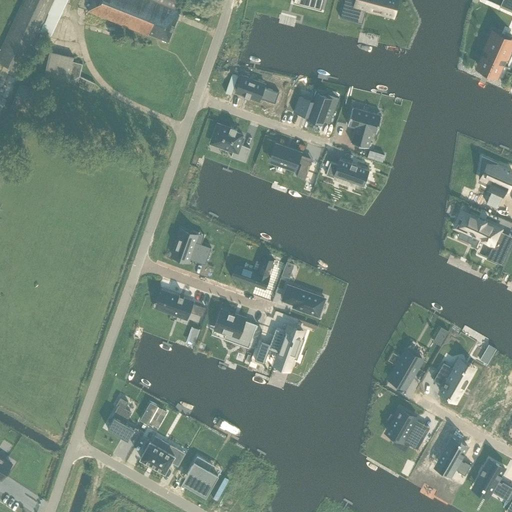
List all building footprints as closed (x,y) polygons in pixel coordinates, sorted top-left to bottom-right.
[(22,0),(0,48),(0,63),(20,73),(39,33),(50,38),(67,0),(22,0)] [(175,9),(178,0),(91,0),(87,11),(148,35),(148,34),(168,42),(180,12),(175,9)] [(302,0),(301,3),(322,8),(323,0),(302,0)] [(394,8),(396,0),(356,0),(356,5),(344,2),(340,17),(352,21),(352,20),(355,11),(365,13),(366,8),(367,6),(372,7),(383,10),(384,7),(394,9),(394,10),(394,8)] [(511,12),(511,0),(502,0),(499,7),(511,12)] [(488,52),(480,69),(492,74),(494,69),(499,72),(511,43),(511,38),(493,30),(484,50),(488,52)] [(45,77),(68,82),(90,93),(95,83),(80,76),(83,64),(73,61),(74,57),(50,52),(45,77)] [(241,75),(235,92),(259,101),(260,98),(275,103),(279,92),(264,87),(265,84),(241,75)] [(30,86),(21,82),(9,112),(31,120),(44,88),(31,82),(30,86)] [(300,96),(299,95),(293,112),(294,112),(294,111),(305,115),(305,114),(308,115),(307,118),(307,119),(308,118),(322,124),(323,124),(324,120),(329,122),(330,123),(339,97),(338,97),(338,98),(328,94),(328,93),(327,93),(326,96),(317,93),(317,92),(316,92),(312,103),(309,102),(310,100),(300,96)] [(376,133),(381,115),(352,107),(347,125),(355,127),(351,142),(368,147),(373,132),(376,133)] [(216,135),(213,143),(233,151),(231,156),(245,161),(250,148),(241,144),(243,139),(241,138),(242,135),(236,132),(237,129),(236,129),(231,127),(230,126),(230,128),(218,124),(214,135),(216,135)] [(272,144),(268,158),(293,167),(299,151),(288,147),(287,150),(272,144)] [(302,155),(295,174),(303,177),(310,158),(302,155)] [(481,165),(486,167),(484,179),(491,182),(488,189),(492,191),(486,203),(497,208),(503,195),(499,193),(502,187),(507,190),(511,181),(508,180),(511,172),(511,171),(493,162),(493,161),(482,156),(481,165)] [(330,161),(326,174),(334,177),(335,175),(363,186),(364,185),(362,184),(367,170),(369,170),(369,169),(357,165),(357,164),(351,162),(351,163),(339,159),(340,160),(338,164),(330,161)] [(477,217),(462,210),(456,223),(471,230),(469,233),(494,244),(488,257),(502,263),(510,245),(496,239),(501,228),(486,221),(487,219),(478,215),(477,217)] [(181,229),(172,255),(188,261),(190,256),(195,258),(195,260),(205,264),(211,247),(195,242),(198,235),(181,229)] [(263,256),(260,265),(271,269),(274,260),(268,257),(265,256),(263,256)] [(235,263),(230,277),(265,289),(270,276),(235,263)] [(326,298),(287,284),(281,300),(293,305),(292,308),(319,317),(326,298)] [(187,318),(193,301),(184,298),(184,297),(184,296),(183,297),(179,296),(180,295),(179,295),(179,296),(168,292),(166,300),(165,299),(164,301),(165,301),(162,310),(172,314),(172,313),(187,318)] [(202,315),(205,308),(198,306),(196,313),(202,315)] [(245,319),(221,310),(213,330),(226,335),(224,339),(248,347),(257,324),(245,320),(245,319)] [(303,331),(288,326),(284,336),(274,332),(270,344),(261,341),(255,360),(264,363),(269,349),(278,352),(277,357),(292,362),(297,349),(300,351),(304,338),(301,337),(303,331)] [(406,350),(389,379),(405,388),(422,359),(406,350)] [(443,362),(433,380),(444,386),(440,392),(456,401),(471,373),(456,364),(454,368),(443,362)] [(491,387),(477,413),(492,422),(496,414),(497,415),(501,409),(500,409),(501,406),(511,411),(511,390),(510,390),(506,396),(500,392),(501,391),(499,390),(498,391),(491,387)] [(115,417),(108,429),(127,440),(134,428),(125,423),(131,412),(124,408),(128,402),(121,398),(117,404),(118,405),(113,415),(115,417)] [(424,437),(414,431),(415,428),(414,428),(411,427),(417,417),(401,409),(387,433),(393,436),(393,437),(395,438),(395,437),(403,442),(403,441),(417,449),(424,437)] [(150,441),(140,458),(165,472),(171,461),(178,465),(185,453),(173,446),(170,452),(160,446),(163,441),(155,436),(152,442),(150,441)] [(467,446),(452,438),(438,461),(454,470),(455,468),(459,471),(465,475),(470,465),(464,461),(464,462),(460,460),(461,457),(462,457),(464,454),(463,453),(467,446)] [(3,475),(11,463),(0,455),(0,475),(1,474),(3,475)] [(197,455),(187,474),(194,478),(191,483),(198,487),(196,489),(206,495),(218,475),(208,470),(212,463),(197,455)] [(501,474),(504,468),(489,459),(484,468),(483,468),(480,472),(481,473),(475,483),(482,487),(484,488),(491,492),(491,491),(503,497),(509,485),(503,481),(502,483),(497,480),(499,478),(500,479),(502,475),(501,474)]
